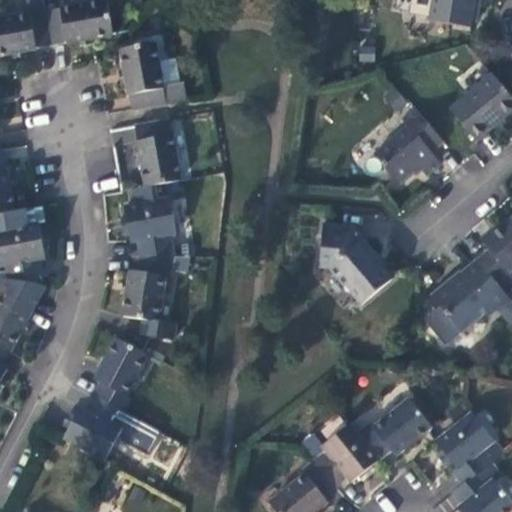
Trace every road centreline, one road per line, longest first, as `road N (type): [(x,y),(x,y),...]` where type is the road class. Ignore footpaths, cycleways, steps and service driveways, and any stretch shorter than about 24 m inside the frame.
road 1 (residential): [(0,477),(72,340),(92,245),(76,80)]
road 2 (residential): [(511,168),(413,244)]
